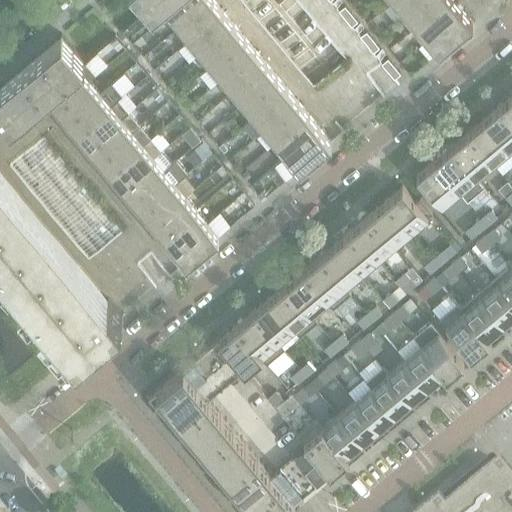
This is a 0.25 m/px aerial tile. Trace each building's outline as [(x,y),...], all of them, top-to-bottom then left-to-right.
[(169,13),(184,0),(158,0),(159,0),(169,13)] [(180,26),(211,0),(184,0),(169,13),(180,26)] [(191,39),(223,12),(213,0),(211,0),(180,26),(191,39)] [(395,0),(405,12),(419,0),(395,0)] [(416,25),(445,0),(419,0),(405,12),(416,25)] [(427,38),(461,9),(453,0),(445,0),(416,25),(427,38)] [(351,13),(345,6),(339,11),(345,18),(351,13)] [(438,52),(468,27),(473,23),(461,9),(427,38),(438,52)] [(202,52),(234,24),(223,12),(191,39),(202,52)] [(357,21),(351,13),(345,18),(351,26),(357,21)] [(212,65),(245,37),(234,24),(202,52),(212,65)] [(372,39),(366,32),(360,37),(366,44),(372,39)] [(45,93),(84,61),(61,33),(0,84),(0,111),(10,124),(46,94),(45,93)] [(122,46),(120,44),(115,37),(110,41),(117,50),(122,46)] [(223,78),(256,50),(245,37),(212,65),(223,78)] [(379,47),(372,39),(366,44),(373,52),(379,47)] [(234,90),(267,63),(256,50),(223,78),(234,90)] [(394,65),(388,57),(382,62),(388,70),(394,65)] [(56,106),(88,79),(78,67),(85,62),(84,61),(45,93),(46,94),(56,106)] [(245,103),(277,76),(267,63),(234,90),(245,103)] [(400,73),(394,65),(388,70),(394,78),(400,73)] [(255,116),(288,89),(277,76),(245,103),(255,116)] [(67,119),(99,92),(88,79),(56,106),(67,119)] [(266,129),(299,102),(288,89),(255,116),(266,129)] [(78,132),(110,104),(99,92),(67,119),(78,132)] [(511,93),(500,104),(511,118),(511,93)] [(88,144),(128,111),(118,99),(110,105),(110,104),(78,132),(88,144)] [(277,142),(310,115),(299,102),(266,129),(277,142)] [(511,145),(511,118),(500,104),(483,117),(509,148),(511,145)] [(99,157),(139,124),(128,111),(88,144),(99,157)] [(288,155),(320,128),(310,115),(277,142),(288,155)] [(509,148),(483,117),(467,131),(492,162),(509,148)] [(110,170),(150,137),(139,124),(99,157),(110,170)] [(299,168),(331,141),(320,128),(288,155),(299,168)] [(492,162),(467,131),(450,145),(476,176),(492,162)] [(121,183),(161,150),(150,137),(110,170),(121,183)] [(207,147),(201,139),(195,144),(202,152),(207,147)] [(459,190),(476,176),(450,145),(434,159),(459,190)] [(131,196),(171,163),(161,150),(121,183),(131,196)] [(437,208),(459,190),(434,159),(416,174),(429,189),(424,193),(437,208)] [(142,209),(175,182),(164,169),(172,163),(171,163),(131,196),(142,209)] [(74,269),(57,246),(55,244),(54,245),(35,220),(34,221),(15,196),(14,197),(0,178),(0,262),(76,353),(122,315),(108,298),(103,302),(94,292),(94,293),(75,268),(74,269)] [(153,222),(185,195),(175,182),(142,209),(153,222)] [(432,212),(420,197),(415,201),(402,185),(385,200),(410,230),(432,212)] [(164,235),(196,208),(185,195),(153,222),(164,235)] [(410,230),(385,200),(368,214),(394,244),(410,230)] [(174,248),(207,221),(196,208),(164,235),(174,248)] [(488,224),(497,216),(491,209),(481,216),(488,224)] [(368,214),(352,227),(380,262),(381,261),(378,257),(394,244),(368,214)] [(479,232),(488,224),(481,216),(472,224),(479,232)] [(186,262),(219,235),(207,221),(174,248),(186,262)] [(352,227),(335,241),(364,276),(380,262),(352,227)] [(494,227),(484,235),(491,243),(500,235),(494,227)] [(491,243),(484,235),(475,243),(482,250),(491,243)] [(335,241),(324,250),(318,255),(350,293),(351,292),(348,289),(364,276),(335,241)] [(439,265),(448,257),(442,249),(432,257),(439,265)] [(318,255),(302,269),(334,307),(350,293),(318,255)] [(458,270),(467,263),(460,255),(451,263),(458,270)] [(439,265),(432,257),(423,265),(430,272),(439,265)] [(448,278),(458,270),(451,263),(442,270),(448,278)] [(302,269),(285,283),(317,321),(318,320),(314,316),(330,304),(333,308),(334,307),(302,269)] [(511,269),(496,283),(511,301),(511,269)] [(411,277),(406,271),(395,280),(400,286),(411,277)] [(432,292),(441,284),(435,277),(425,284),(432,292)] [(285,283),(279,288),(269,297),(300,335),(317,321),(285,283)] [(511,321),(511,301),(496,283),(479,296),(505,327),(511,321)] [(398,298),(393,292),(392,291),(383,299),(389,306),(398,298)] [(505,327),(479,296),(463,310),(488,341),(505,327)] [(269,297),(252,310),(284,349),(285,348),(278,340),(293,328),(299,335),(300,335),(269,297)] [(399,319),(409,311),(402,304),(393,311),(399,319)] [(382,312),(375,305),(366,313),(372,320),(382,312)] [(252,310),(235,324),(267,362),(284,349),(252,310)] [(488,341),(463,310),(445,325),(471,355),(488,341)] [(399,319),(393,311),(384,319),(390,327),(399,319)] [(366,313),(357,320),(363,328),(372,320),(366,313)] [(235,324),(218,339),(244,371),(261,357),(266,363),(267,362),(235,324)] [(464,361),(439,330),(421,345),(447,376),(464,361)] [(376,339),(369,331),(360,339),(366,347),(376,339)] [(339,348),(348,340),(342,332),(333,340),(339,348)] [(357,354),(366,347),(360,339),(351,347),(357,354)] [(330,355),(339,348),(333,340),(324,348),(330,355)] [(447,376),(421,345),(405,359),(430,389),(447,376)] [(333,374),(342,367),(336,359),(327,367),(333,374)] [(430,389),(405,359),(388,373),(414,403),(430,389)] [(315,368),(309,360),(300,368),(306,375),(315,368)] [(327,367),(317,374),(324,382),(333,374),(327,367)] [(196,383),(183,368),(148,397),(161,412),(196,383)] [(300,368),(290,375),(297,383),(306,375),(300,368)] [(414,403),(388,373),(371,386),(397,417),(414,403)] [(208,398),(196,383),(161,412),(173,427),(208,398)] [(300,402),(309,394),(303,386),(294,394),(300,402)] [(397,417),(371,386),(355,400),(380,431),(397,417)] [(283,399),(275,390),(267,397),(275,406),(283,399)] [(220,413),(208,398),(173,427),(186,442),(220,413)] [(283,399),(275,406),(282,415),(291,408),(283,399)] [(380,431),(355,400),(338,414),(364,445),(380,431)] [(233,428),(220,413),(186,442),(198,457),(233,428)] [(364,445),(338,414),(323,427),(322,426),(321,427),(347,459),(364,445)] [(347,459),(321,427),(303,441),(330,473),(347,459)] [(245,442),(233,428),(198,457),(210,471),(245,442)] [(257,457),(245,442),(210,471),(222,486),(257,457)] [(270,472),(257,457),(222,486),(235,501),(270,472)] [(511,511),(511,481),(493,459),(428,511),(511,511)] [(251,511),(282,487),(270,472),(235,501),(243,511),(251,511)] [(283,511),(295,502),(282,487),(251,511),(283,511)]
